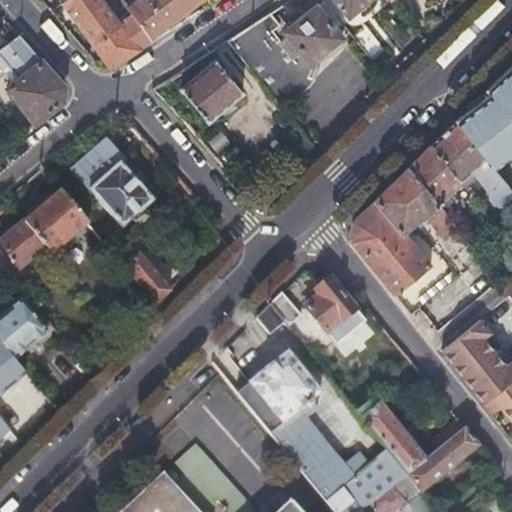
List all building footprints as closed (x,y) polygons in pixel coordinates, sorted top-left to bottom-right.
[(62,0),(60,2),(70,13),(110,67),(112,68),(151,43),(131,14),(126,18),(110,0),(62,0)] [(138,0),(127,9),(131,14),(151,43),(179,24),(176,19),(200,1),(199,0),(138,0)] [(314,67),(312,63),(345,36),(338,28),(345,22),(330,0),(290,32),(273,10),(228,39),(278,102),(308,78),(307,74),(314,67)] [(338,0),(352,18),(373,0),(338,0)] [(374,62),(381,56),(389,50),(370,24),(355,36),(374,62)] [(18,34),(10,41),(1,48),(21,76),(12,82),(8,85),(37,123),(64,102),(63,86),(18,34)] [(1,48),(0,48),(0,65),(12,82),(21,76),(1,48)] [(178,102),(183,109),(188,116),(194,113),(199,120),(243,90),(219,54),(175,84),(184,97),(178,102)] [(511,62),(485,90),(488,94),(453,121),(493,170),(511,155),(511,62)] [(151,88),(158,96),(166,105),(175,96),(162,80),(151,88)] [(502,207),(511,199),(511,193),(493,170),(453,121),(429,145),(461,182),(472,173),(502,207)] [(316,148),(306,136),(296,124),(285,136),(303,160),(316,148)] [(129,165),(119,154),(109,142),(72,174),(123,232),(155,204),(125,169),(129,165)] [(458,184),(461,182),(429,145),(407,166),(444,212),(453,204),(445,194),(458,184)] [(63,164),(57,157),(43,168),(50,176),(63,164)] [(456,228),(444,212),(407,166),(374,199),(404,236),(425,219),(442,240),(456,228)] [(466,194),(458,184),(445,194),(453,204),(466,194)] [(48,194),(53,199),(59,194),(55,189),(48,194)] [(43,207),(26,222),(47,246),(53,254),(90,222),(63,191),(59,194),(53,199),(48,194),(39,202),(43,207)] [(430,268),(404,236),(374,199),(351,222),(351,244),(394,297),(430,268)] [(22,268),(47,246),(26,222),(0,244),(11,256),(22,268)] [(160,301),(166,295),(172,289),(142,255),(129,266),(160,301)] [(450,269),(402,307),(409,316),(457,278),(450,269)] [(511,297),(511,279),(504,286),(499,281),(435,332),(446,345),(479,319),(510,295),(511,297)] [(329,280),(322,287),(315,294),(317,297),(303,309),(326,335),(355,311),(339,292),(329,280)] [(44,313),(48,308),(53,304),(43,293),(34,301),(44,313)] [(268,307),(281,323),(287,330),(300,319),(279,295),(268,307)] [(0,343),(15,360),(48,331),(22,301),(0,319),(0,343)] [(268,335),(281,323),(268,307),(255,320),(268,335)] [(511,361),(479,319),(446,345),(439,350),(487,410),(495,403),(499,407),(511,424),(511,361)] [(0,394),(26,373),(15,360),(0,343),(0,394)] [(409,474),(388,449),(369,464),(360,455),(346,466),(302,411),(325,392),(291,351),(235,396),(330,511),(359,511),(394,485),(409,474)] [(343,395),(362,418),(374,409),(353,386),(343,395)] [(388,449),(409,474),(426,461),(382,403),(374,409),(362,418),(388,449)] [(487,410),(490,414),(499,407),(495,403),(487,410)] [(0,415),(0,438),(10,428),(0,415)] [(409,474),(394,485),(415,511),(435,511),(439,509),(429,497),(425,501),(420,496),(479,449),(465,431),(426,461),(409,474)] [(197,511),(163,474),(122,511),(197,511)] [(475,492),(471,487),(467,483),(450,494),(457,504),(475,492)] [(415,511),(394,485),(359,511),(392,511),(399,507),(403,511),(415,511)]
